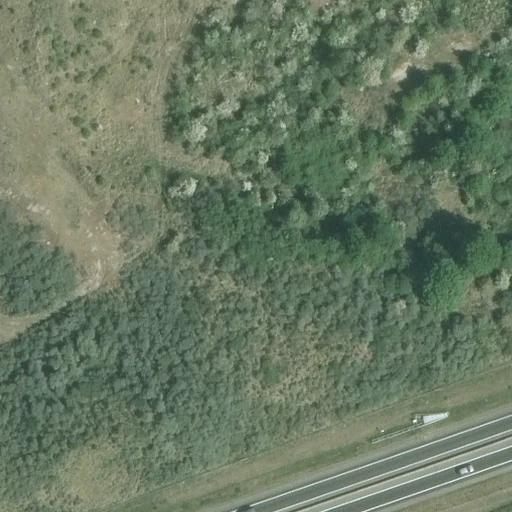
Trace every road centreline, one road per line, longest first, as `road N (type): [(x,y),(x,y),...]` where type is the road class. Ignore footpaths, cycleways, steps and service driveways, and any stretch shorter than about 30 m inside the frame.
road 1 (trunk): [(511,423),(256,511)]
road 2 (trunk): [(343,511),(511,453)]
